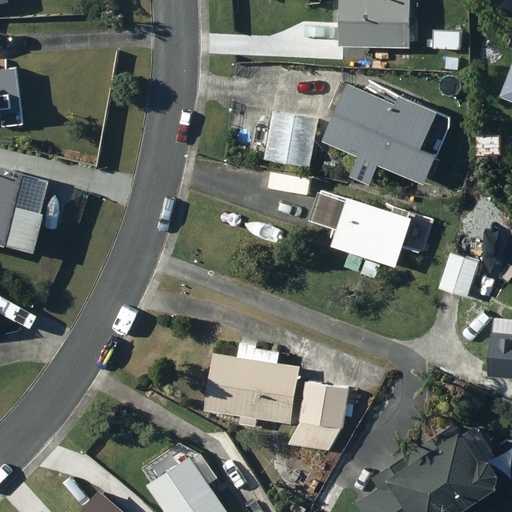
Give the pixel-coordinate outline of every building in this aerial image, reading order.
[(347,0),(346,43),(417,46),(418,0),(347,0)] [(511,0),(502,0),(511,21),(511,0)] [(3,64),(0,64),(0,115),(12,115),(10,86),(16,85),(14,69),(4,70),(3,64)] [(436,147),(451,110),(411,93),(408,100),(363,81),(338,139),(370,152),(359,178),(380,187),(391,163),(438,183),(450,153),(436,147)] [(318,149),(325,119),(281,109),(269,157),(328,171),(333,152),(318,149)] [(0,235),(34,245),(52,175),(0,161),(0,235)] [(357,195),(341,243),(405,264),(421,217),(357,195)] [(453,250),(441,285),(474,295),(485,261),(453,250)] [(355,252),(349,265),(362,270),(368,257),(355,252)] [(371,258),(365,271),(379,277),(385,264),(371,258)] [(511,319),(507,319),(501,372),(511,372),(511,319)] [(309,364),(286,361),(287,350),(263,347),(264,343),(248,341),(246,354),(224,351),(217,409),(247,413),(246,423),(262,425),(263,417),(301,422),(309,364)] [(307,421),(296,442),(333,449),(347,426),(350,426),(355,386),(312,381),(307,421)] [(386,487),(363,502),(369,511),(469,511),(510,485),(511,472),(503,460),(492,458),(474,431),(471,433),(463,421),(379,477),(386,487)] [(208,450),(155,484),(173,511),(238,511),(218,481),(225,476),(208,450)] [(326,511),(333,511),(351,474),(332,465),(313,505),(326,511)] [(131,511),(107,489),(86,511),(131,511)] [(300,502),(295,511),(307,511),(310,507),(300,502)]
